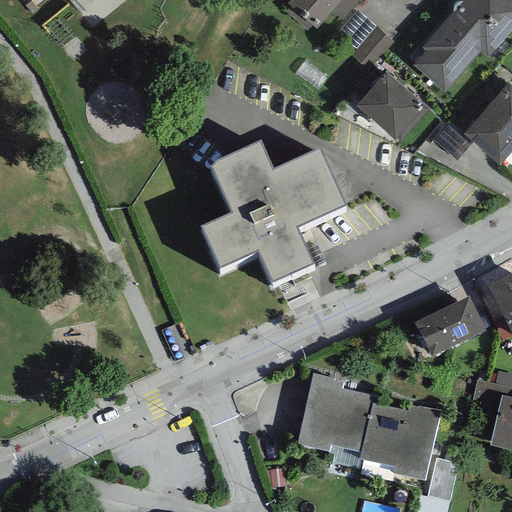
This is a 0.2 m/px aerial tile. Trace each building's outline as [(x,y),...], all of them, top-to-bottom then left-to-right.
[(89,0),(104,21),(132,0),(89,0)] [(287,0),(287,1),(291,4),(285,10),(307,29),(312,23),(316,26),(331,9),(342,18),(358,0),(287,0)] [(425,48),(413,62),(444,90),(480,49),(487,55),(511,26),(511,0),(461,0),(421,45),(425,48)] [(394,41),(375,25),(351,54),(370,70),(394,41)] [(429,106),(385,68),(355,102),(395,137),(396,135),(400,139),(429,106)] [(511,147),(511,81),(509,79),(464,130),(500,161),(511,147)] [(472,141),(449,120),(433,138),(456,159),(472,141)] [(261,151),(209,174),(232,224),(201,237),(219,277),(257,260),(271,291),(312,273),(295,236),(344,214),(319,159),(273,179),(261,151)] [(511,279),(489,291),(511,338),(511,279)] [(468,300),(415,328),(433,362),(486,335),(468,300)] [(372,406),(377,407),(378,400),(342,392),(343,386),(334,384),(335,381),(312,376),(297,449),(329,456),(331,450),(361,457),(372,406)] [(511,402),(501,400),(489,450),(511,454),(511,402)] [(377,407),(372,406),(361,457),(359,463),(363,464),(360,476),(392,483),(393,478),(424,485),(440,414),(409,407),(407,414),(377,407)] [(457,466),(436,461),(428,498),(449,503),(457,466)]
